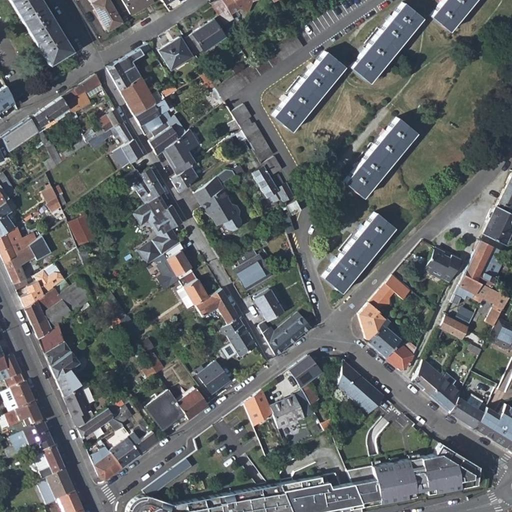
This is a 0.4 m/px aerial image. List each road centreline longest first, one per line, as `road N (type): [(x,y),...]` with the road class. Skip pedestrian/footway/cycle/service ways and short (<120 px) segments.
road 1 (residential): [(274,367),(95,62)]
road 2 (residential): [(95,502),(0,287)]
road 3 (residential): [(399,391),(460,262),(486,180)]
road 4 (residential): [(329,337),(344,306),(486,180)]
road 5 (residential): [(274,367),(95,502)]
road 6 (residential): [(511,477),(399,391)]
